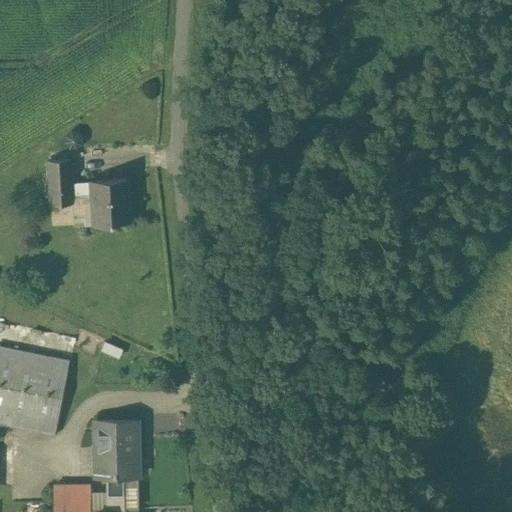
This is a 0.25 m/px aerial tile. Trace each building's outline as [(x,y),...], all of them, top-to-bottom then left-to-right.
[(70,158),(46,160),(48,203),(73,202),(70,158)] [(128,179),(89,180),(91,227),(130,226),(128,179)] [(70,356),(0,343),(0,424),(56,435),(70,356)] [(137,420),(95,420),(95,478),(138,477),(137,420)] [(128,511),(128,482),(51,483),(51,511),(128,511)]
